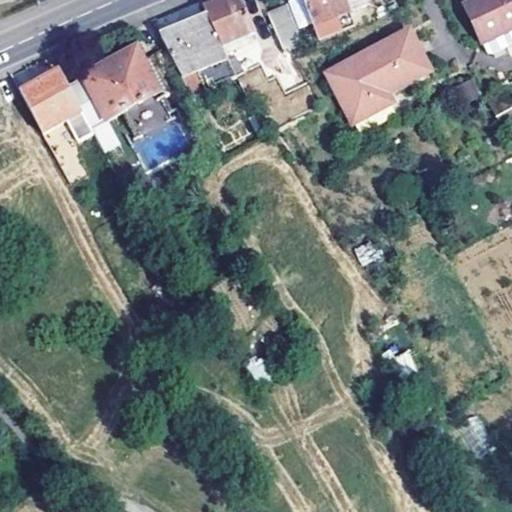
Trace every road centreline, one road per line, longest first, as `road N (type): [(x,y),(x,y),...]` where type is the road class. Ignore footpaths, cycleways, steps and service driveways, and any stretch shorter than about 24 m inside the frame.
road 1 (track): [(140,331),(39,190),(0,92)]
road 2 (tertiary): [(0,51),(118,0)]
